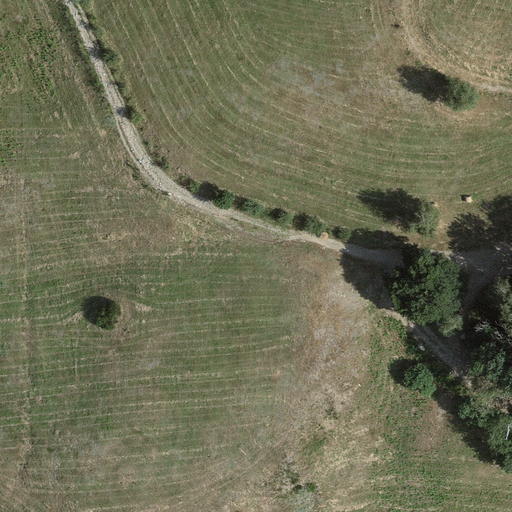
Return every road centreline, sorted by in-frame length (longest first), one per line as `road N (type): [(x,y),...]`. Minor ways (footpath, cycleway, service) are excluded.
road 1 (track): [(473,271),(272,233),(174,194),(126,127),(66,0)]
road 2 (track): [(405,0),(403,30),(438,78),(511,96)]
